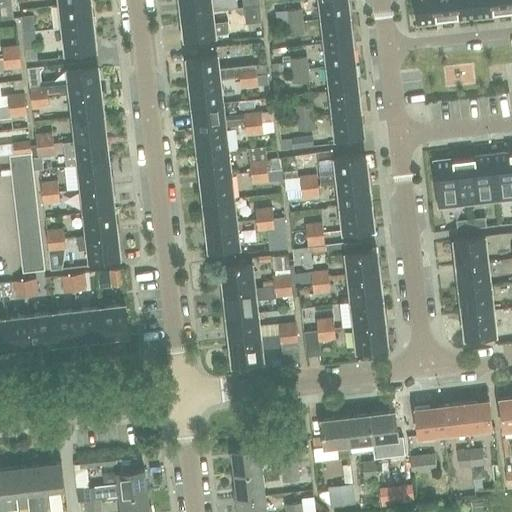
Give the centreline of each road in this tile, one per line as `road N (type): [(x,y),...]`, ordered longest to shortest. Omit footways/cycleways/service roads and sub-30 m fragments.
road 1 (residential): [(181,398),(135,0)]
road 2 (residential): [(424,369),(181,398)]
road 3 (residential): [(424,369),(398,137)]
road 4 (residential): [(181,398),(0,420)]
road 5 (residential): [(511,33),(387,47)]
